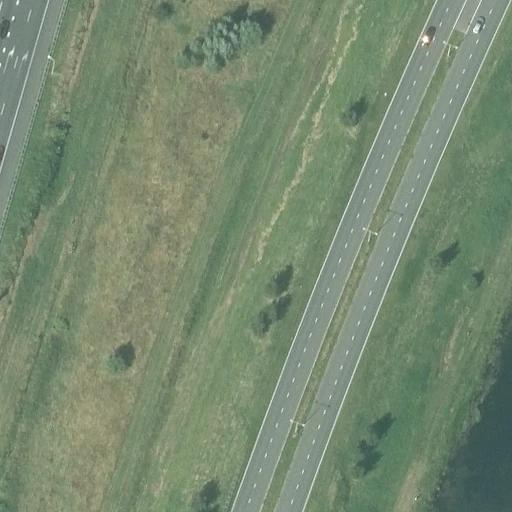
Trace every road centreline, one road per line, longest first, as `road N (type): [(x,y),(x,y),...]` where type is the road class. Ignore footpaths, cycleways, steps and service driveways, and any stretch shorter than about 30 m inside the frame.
road 1 (secondary): [(288,511),(496,0)]
road 2 (secondary): [(453,0),(341,259),(246,511)]
